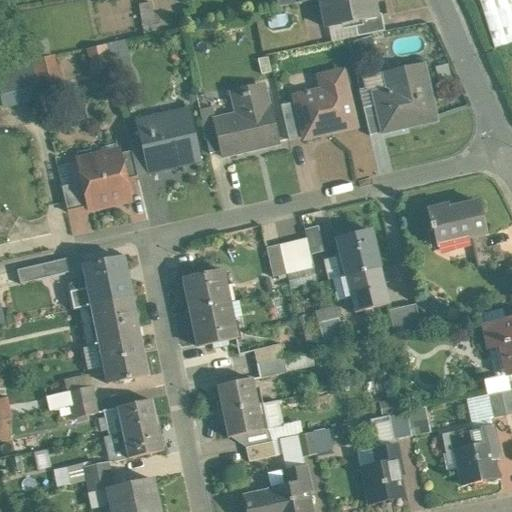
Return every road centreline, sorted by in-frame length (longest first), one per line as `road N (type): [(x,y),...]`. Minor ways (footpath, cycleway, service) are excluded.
road 1 (residential): [(210,511),(150,236),(511,154)]
road 2 (unclassified): [(511,143),(449,0)]
